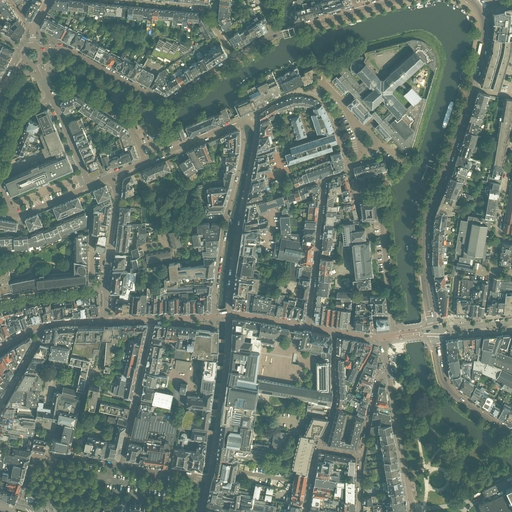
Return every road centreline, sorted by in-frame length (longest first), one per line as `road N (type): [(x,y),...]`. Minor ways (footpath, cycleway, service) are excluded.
road 1 (tertiary): [(434,330),(425,219),(471,85)]
road 2 (residential): [(234,60),(163,102),(69,52),(42,51)]
road 3 (residential): [(237,122),(243,140),(214,316)]
road 4 (residential): [(208,478),(228,314)]
road 5 (residential): [(358,195),(379,201),(394,336)]
road 6 (residential): [(152,318),(120,466)]
road 7 (residential): [(308,325),(324,178)]
road 8 (unclassified): [(120,466),(37,459),(19,511)]
road 9 (tertiary): [(511,436),(452,392),(434,330)]
road 10 (residential): [(412,510),(389,374)]
road 11 (residential): [(144,161),(130,124),(75,90),(51,98)]
